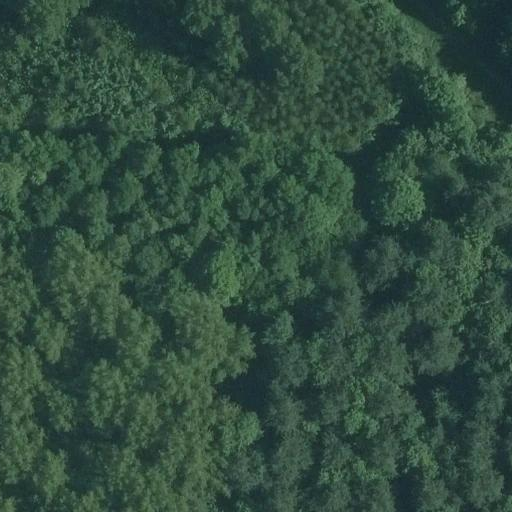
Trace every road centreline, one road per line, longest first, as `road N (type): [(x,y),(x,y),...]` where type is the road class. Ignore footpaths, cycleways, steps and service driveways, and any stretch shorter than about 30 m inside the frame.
road 1 (track): [(176,511),(249,352),(458,40),(418,0)]
road 2 (track): [(507,0),(458,40),(511,90)]
